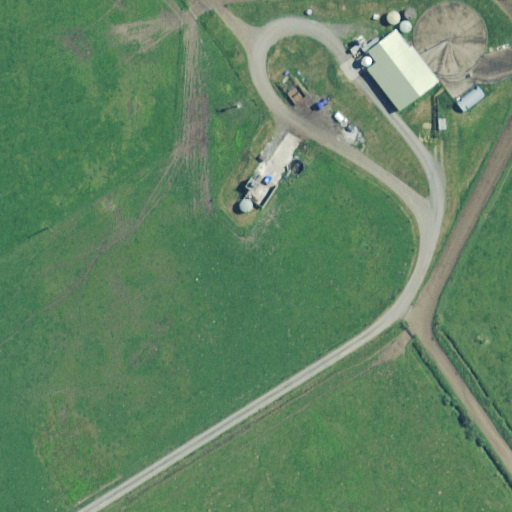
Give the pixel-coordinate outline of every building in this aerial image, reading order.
[(405,19),(406,19),(407,19),(408,20),(409,19),(410,19),(411,19),(412,18),(413,18),(414,17),(414,16),(415,15),(415,14),(415,13),(415,12),(414,11),(414,10),(413,9),(412,8),(411,8),(410,7),(408,7),(407,7),(406,8),(405,8),(404,9),(403,10),(403,11),(403,12),(402,13),(402,14),(403,15),(403,16),(403,17),(400,17),(400,16),(399,15),(399,14),(398,13),(397,12),(396,11),(394,11),(393,11),(392,11),(391,11),(390,11),(389,12),(388,13),(387,14),(386,15),(386,16),(386,17),(386,19),(386,20),(386,21),(387,22),(388,23),(389,24),(390,24),(391,25),(392,25),(394,25),(395,25),(396,24),(397,24),(398,23),(399,22),(399,24),(399,25),(398,26),(398,27),(398,28),(398,29),(399,30),(400,31),(400,32),(401,32),(402,33),(403,33),(404,33),(405,33),(406,33),(407,33),(408,32),(409,31),(410,30),(410,29),(411,28),(411,27),(411,26),(410,25),(410,24),(409,23),(409,22),(408,22),(407,21),(406,21),(405,19)] [(375,39),(361,50),(365,54),(367,53),(376,63),(366,70),(398,112),(437,82),(396,29),(378,43),(375,39)] [(311,101),(298,84),(286,93),(298,110),(311,101)] [(484,96),(478,88),(456,103),(462,112),(484,96)] [(248,190),(243,198),(242,199),(241,200),(240,201),(239,202),(238,203),(238,204),(238,205),(238,207),(238,208),(239,209),(239,210),(240,211),(241,212),(242,212),(243,213),(245,213),(246,213),(247,212),(248,212),(249,211),(250,211),(251,210),(251,209),(252,207),(252,206),(252,205),(252,204),(251,203),(251,201),(262,208),(279,178),(297,149),(281,140),(267,164),(260,161),(244,188),(248,190)]
